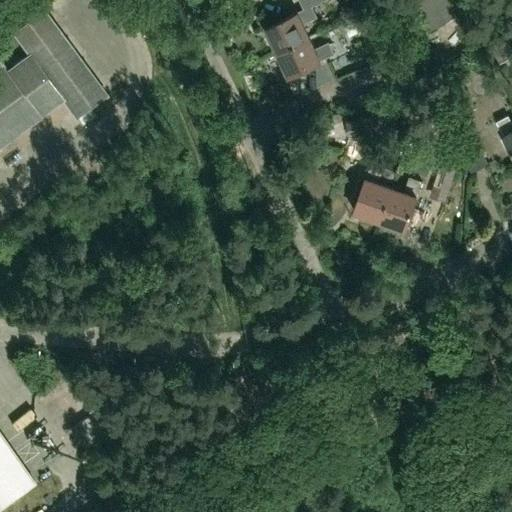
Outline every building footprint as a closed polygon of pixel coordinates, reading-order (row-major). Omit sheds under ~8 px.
[(297,10),(264,26),(275,52),(309,35),(303,24),(317,17),(312,6),(323,0),(299,0),(303,8),(297,11),(297,10)] [(376,8),(382,24),(393,18),(387,3),(376,8)] [(0,143),(39,115),(61,98),(75,117),(105,95),(42,9),(12,31),(29,53),(6,70),(0,61),(0,143)] [(309,35),(275,52),(286,75),(320,60),(320,59),(334,53),(329,41),(315,48),(309,35)] [(501,39),(489,45),(499,62),(510,55),(501,39)] [(388,85),(357,96),(362,107),(392,96),(388,85)] [(511,121),(508,114),(496,121),(504,135),(511,148),(511,121)] [(369,116),(346,120),(348,134),(372,130),(369,116)] [(488,163),(473,135),(457,144),(472,172),(488,163)] [(459,160),(445,155),(434,189),(448,194),(459,160)] [(371,163),(367,177),(366,177),(354,210),(379,219),(391,186),(379,182),(384,167),(371,163)] [(404,191),(391,186),(379,219),(404,228),(416,195),(421,180),(409,176),(404,191)] [(0,504),(33,482),(0,434),(0,504)]
